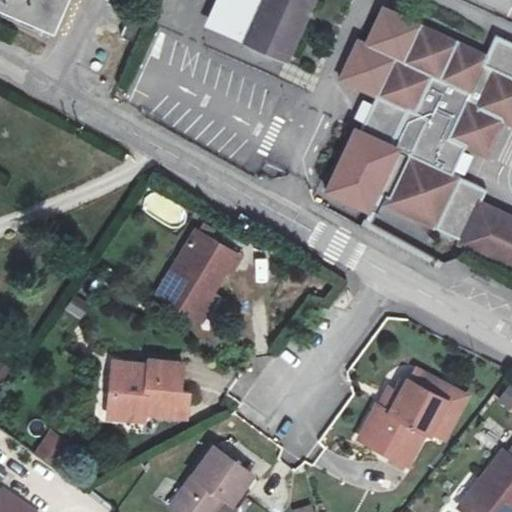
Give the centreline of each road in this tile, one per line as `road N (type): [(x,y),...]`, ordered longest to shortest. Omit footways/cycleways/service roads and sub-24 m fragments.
road 1 (residential): [(384,270),(51,90)]
road 2 (residential): [(384,270),(289,409)]
road 3 (residential): [(511,340),(384,270)]
